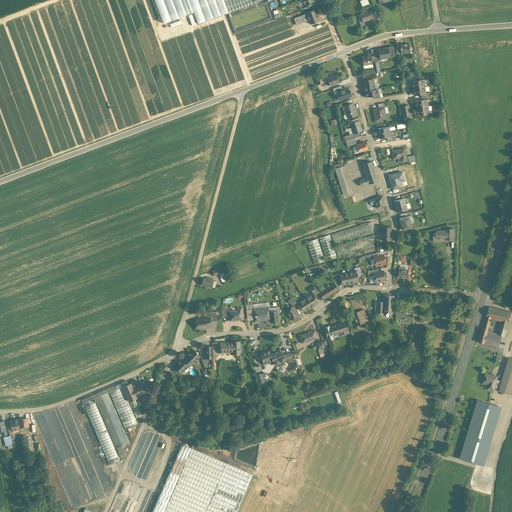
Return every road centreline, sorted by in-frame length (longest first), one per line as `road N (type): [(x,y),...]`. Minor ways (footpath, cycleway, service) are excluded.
road 1 (residential): [(242,90),(176,348)]
road 2 (tertiary): [(242,90),(0,181)]
road 3 (residential): [(387,288),(358,288),(281,331),(176,348)]
road 4 (primary): [(409,511),(482,300)]
road 5 (residential): [(387,288),(395,218),(362,104)]
road 6 (residential): [(176,348),(75,399),(0,411)]
road 7 (track): [(166,355),(105,511)]
